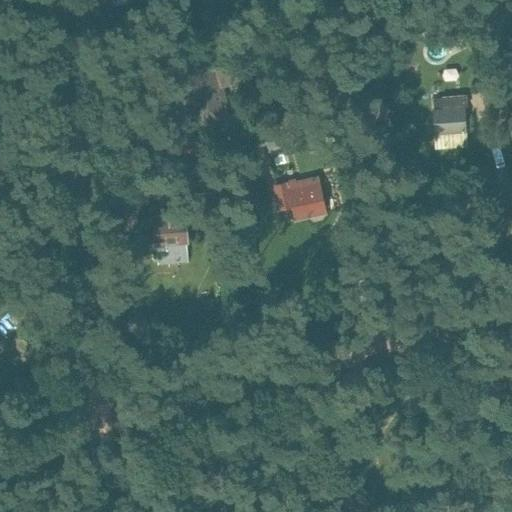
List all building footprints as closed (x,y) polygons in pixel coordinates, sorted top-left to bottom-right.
[(221,85),(239,81),(235,62),(184,74),(196,127),(228,119),(221,85)] [(442,107),(442,97),(434,98),(436,132),(464,130),(462,106),(442,107)] [(228,117),(228,119),(225,120),(231,137),(259,128),(252,109),(228,117)] [(300,130),(266,141),(269,152),(304,141),(300,130)] [(243,163),(238,165),(242,176),(259,171),(252,148),(239,152),(243,163)] [(326,211),(320,185),(306,188),(305,183),(295,186),(293,180),(275,184),(280,208),(293,205),(296,218),(310,215),(311,217),(314,219),(322,217),(325,213),(324,211),(326,211)] [(188,260),(186,240),(187,240),(184,213),(154,216),(156,243),(157,243),(158,262),(188,260)]
